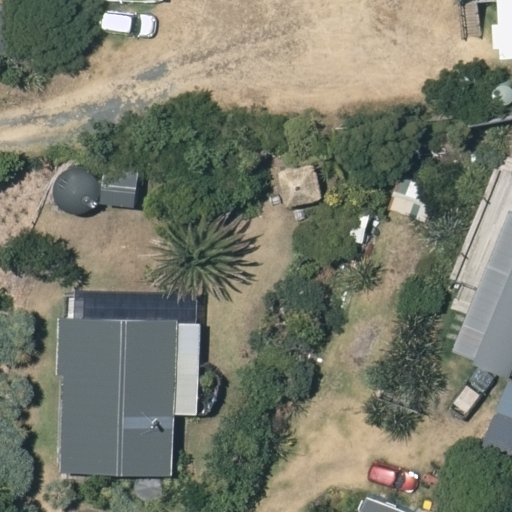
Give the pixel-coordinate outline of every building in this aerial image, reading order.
[(147,164),(111,159),(107,191),(143,196),(147,164)] [(448,182),(406,165),(392,197),(435,214),(448,182)] [(511,213),(461,337),(511,359),(511,213)] [(73,457),(178,463),(185,308),(76,302),(72,356),(77,357),(73,457)] [(511,387),(501,415),(511,419),(511,387)] [(360,511),(405,511),(367,497),(360,511)]
